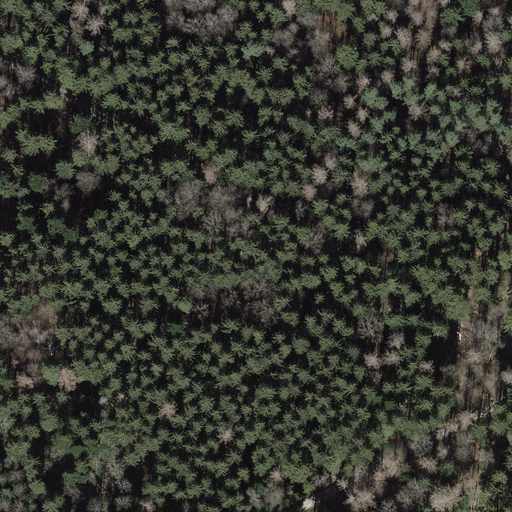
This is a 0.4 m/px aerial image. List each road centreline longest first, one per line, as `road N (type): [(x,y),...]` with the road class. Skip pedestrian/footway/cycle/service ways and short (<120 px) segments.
road 1 (track): [(511,354),(0,61)]
road 2 (track): [(287,511),(511,393)]
